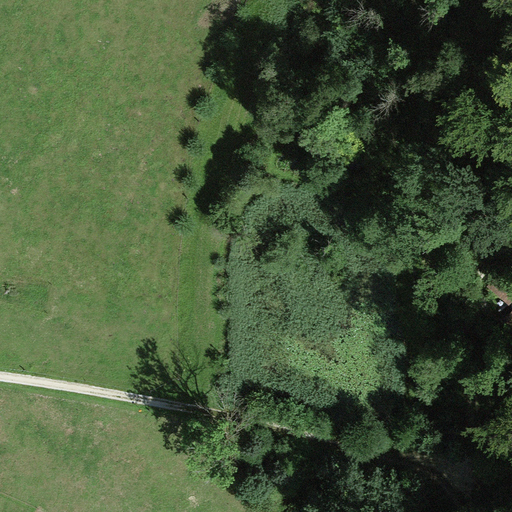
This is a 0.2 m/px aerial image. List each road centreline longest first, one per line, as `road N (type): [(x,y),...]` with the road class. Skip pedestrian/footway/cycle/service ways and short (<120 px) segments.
road 1 (track): [(462,511),(452,472),(0,376)]
road 2 (track): [(452,472),(469,452),(477,422),(447,344),(435,278)]
